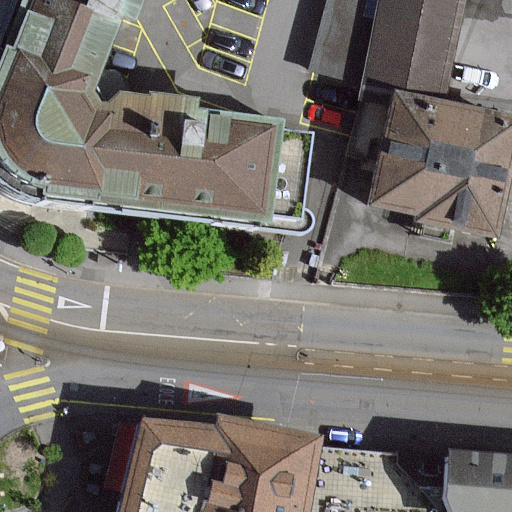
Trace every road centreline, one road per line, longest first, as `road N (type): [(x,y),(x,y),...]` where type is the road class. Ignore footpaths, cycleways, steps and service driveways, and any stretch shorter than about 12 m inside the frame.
road 1 (secondary): [(511,343),(103,309),(0,280)]
road 2 (secondary): [(0,381),(511,421)]
